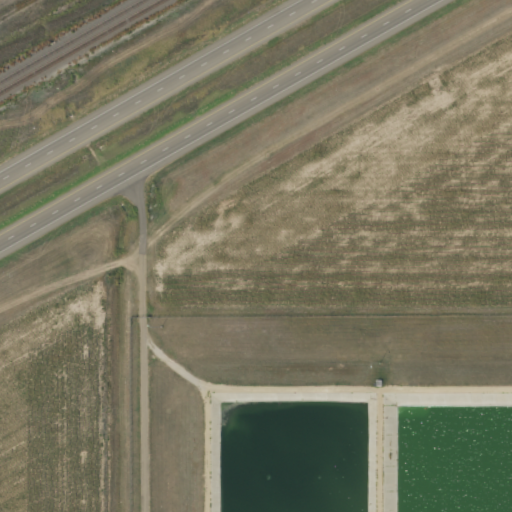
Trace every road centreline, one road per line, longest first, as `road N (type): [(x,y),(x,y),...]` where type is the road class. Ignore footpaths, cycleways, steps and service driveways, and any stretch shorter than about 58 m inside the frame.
road 1 (trunk): [(0,249),(436,0)]
road 2 (trunk): [(323,0),(0,184)]
